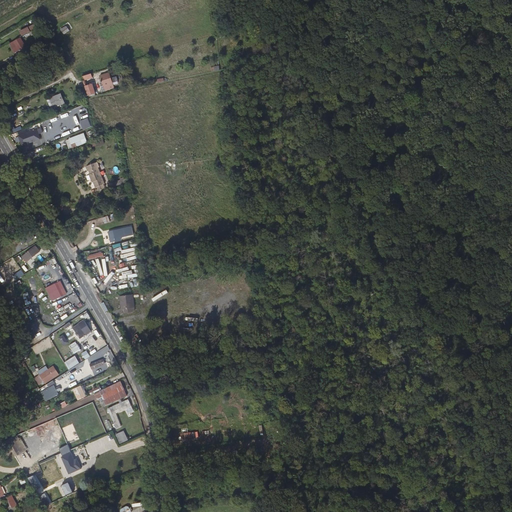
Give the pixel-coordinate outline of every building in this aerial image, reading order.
[(36,23),(20,32),(22,36),(30,32),(39,27),(41,26),(38,22),(36,23)] [(61,30),(64,35),(70,31),(67,26),(61,30)] [(41,31),(39,27),(30,32),(32,36),(41,31)] [(13,41),(19,51),(26,47),(20,37),(13,41)] [(13,41),(10,43),(15,53),(19,51),(13,41)] [(105,69),(96,72),(97,79),(95,80),(97,87),(109,84),(108,80),(109,79),(108,74),(106,75),(105,69)] [(80,83),(83,92),(89,91),(87,81),(80,83)] [(64,103),(61,94),(50,99),(54,107),(64,103)] [(83,113),(74,116),(76,121),(85,117),(83,113)] [(61,135),(63,139),(77,133),(76,130),(61,135)] [(39,140),(36,133),(24,138),(25,142),(27,141),(29,144),(39,140)] [(82,144),(79,136),(70,139),(73,147),(82,144)] [(92,188),(93,187),(103,184),(104,184),(98,167),(99,167),(96,161),(84,166),(87,174),(86,174),(88,179),(89,179),(90,182),(92,188)] [(108,232),(110,240),(118,238),(116,230),(108,232)] [(23,245),(35,239),(32,232),(20,239),(23,245)] [(35,246),(22,256),(25,260),(27,262),(40,251),(35,246)] [(13,258),(14,259),(18,264),(18,265),(25,260),(22,256),(20,254),(13,258)] [(21,270),(12,276),(16,281),(25,274),(21,270)] [(104,281),(110,275),(107,272),(102,278),(104,281)] [(27,292),(24,287),(18,291),(21,296),(27,292)] [(63,296),(60,288),(51,293),(53,296),(56,295),(58,298),(63,296)] [(121,297),(123,309),(134,307),(133,295),(121,297)] [(59,317),(65,314),(63,307),(56,310),(59,317)] [(91,331),(86,323),(81,325),(87,334),(91,331)] [(32,346),(36,354),(53,346),(49,338),(32,346)] [(87,350),(91,356),(100,350),(96,345),(87,350)] [(105,364),(103,359),(90,364),(92,369),(105,364)] [(44,382),(43,380),(40,375),(35,378),(40,385),(44,382)] [(125,390),(121,381),(100,391),(103,397),(104,399),(125,390)] [(78,401),(86,398),(81,387),(73,390),(78,401)] [(119,404),(129,400),(127,395),(125,390),(104,399),(106,405),(118,400),(119,404)] [(103,397),(100,391),(94,394),(97,400),(103,397)] [(117,428),(122,426),(116,413),(131,406),(129,400),(119,404),(108,409),(117,428)] [(120,444),(128,441),(124,431),(116,434),(120,444)] [(25,451),(19,439),(11,444),(18,455),(25,451)] [(79,470),(73,457),(64,461),(70,474),(79,470)] [(74,492),(70,482),(63,485),(67,495),(74,492)] [(38,497),(33,487),(26,490),(31,500),(38,497)] [(18,505),(13,495),(7,498),(12,508),(18,505)]
